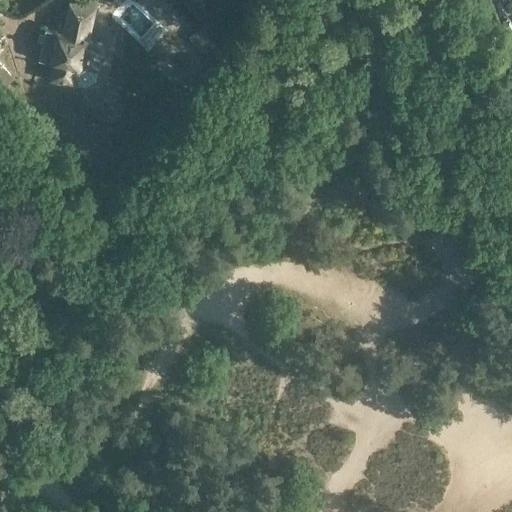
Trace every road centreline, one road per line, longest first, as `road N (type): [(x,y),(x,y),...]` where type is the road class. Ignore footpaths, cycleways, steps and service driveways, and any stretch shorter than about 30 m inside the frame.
road 1 (track): [(62,269),(164,214),(263,128),(314,0)]
road 2 (track): [(62,269),(18,426)]
road 3 (track): [(0,398),(79,511)]
